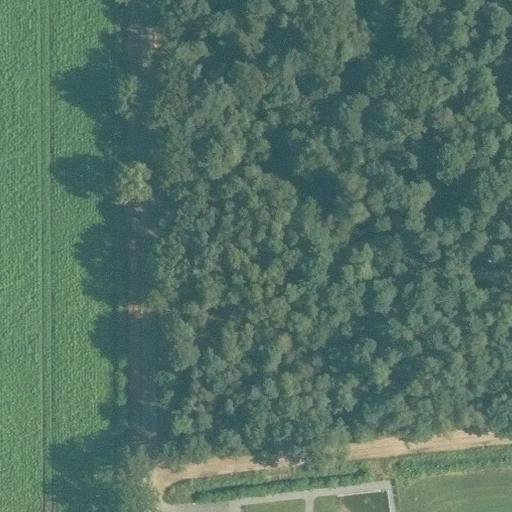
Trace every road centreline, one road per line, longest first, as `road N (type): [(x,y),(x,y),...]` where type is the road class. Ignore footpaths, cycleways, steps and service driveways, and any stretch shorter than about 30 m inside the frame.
road 1 (unclassified): [(142,511),(143,0)]
road 2 (track): [(141,479),(511,440)]
